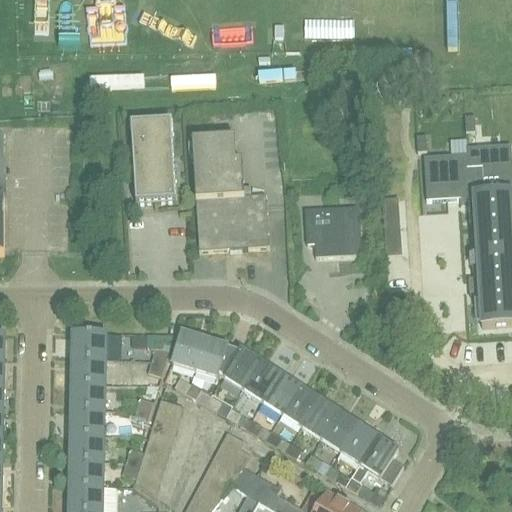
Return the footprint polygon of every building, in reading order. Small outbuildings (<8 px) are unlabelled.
[(475,119),(465,120),(466,136),(476,135),(475,119)] [(136,207),(176,205),(171,125),(131,127),(136,207)] [(426,139),(417,140),(418,156),(427,155),(426,139)] [(266,199),(244,201),(242,164),(236,165),(235,141),(192,144),(199,255),(269,251),(266,199)] [(511,162),(511,149),(467,152),(467,159),(424,161),(427,204),(474,202),(476,233),(466,234),(467,249),(477,249),(482,331),(511,328),(511,162)] [(382,202),(386,260),(402,259),(398,201),(392,201),(382,202)] [(305,214),(307,249),(315,249),(315,262),(362,260),(359,212),(305,214)] [(181,335),(171,368),(193,375),(199,353),(202,342),(181,335)] [(72,337),(72,362),(105,363),(106,337),(72,337)] [(217,378),(222,381),(238,356),(225,352),(226,350),(202,342),(199,353),(193,375),(216,382),(217,378)] [(152,364),(166,364),(168,356),(155,352),(152,364)] [(238,356),(222,381),(242,394),(260,365),(240,352),(238,356)] [(105,363),(72,362),(71,388),(105,388),(105,363)] [(160,381),(166,364),(152,364),(148,377),(160,381)] [(242,394),(261,406),(279,377),(260,365),(242,394)] [(279,377),(261,406),(281,419),(299,390),(279,377)] [(191,389),(189,388),(180,382),(175,391),(185,398),(191,389)] [(104,414),(105,388),(71,388),(71,413),(104,414)] [(319,402),(299,390),(281,419),(300,431),(319,402)] [(195,404),(204,410),(211,400),(201,395),(195,404)] [(204,410),(216,416),(221,407),(211,400),(204,410)] [(319,402),(300,431),(320,444),(338,415),(319,402)] [(136,415),(151,415),(153,407),(140,403),(136,415)] [(157,414),(180,421),(183,411),(160,404),(157,414)] [(225,421),(236,428),(241,419),(230,412),(225,421)] [(71,413),(70,439),(104,440),(104,414),(71,413)] [(177,430),(180,421),(157,414),(154,424),(177,430)] [(145,432),(151,415),(136,415),(132,428),(145,432)] [(320,444),(340,456),(359,428),(338,415),(320,444)] [(151,433),(174,440),(177,430),(154,424),(151,433)] [(246,433),(256,440),(262,430),(251,424),(246,433)] [(359,428),(340,456),(360,469),(379,441),(359,428)] [(171,450),(174,440),(151,433),(148,443),(171,450)] [(281,442),(271,436),(265,445),(276,451),(281,442)] [(245,446),(227,437),(222,446),(240,456),(241,453),(245,446)] [(70,439),(70,465),(103,465),(104,440),(70,439)] [(379,441),(360,469),(351,483),(351,482),(345,491),(356,498),(361,489),(360,488),(368,474),(380,482),(391,489),(404,470),(393,463),(399,454),(379,441)] [(145,452),(169,459),(171,450),(148,443),(145,452)] [(234,465),(240,456),(222,446),(217,455),(234,465)] [(301,454),(291,448),(285,456),(296,462),(301,454)] [(166,469),(169,459),(145,452),(144,458),(142,462),(166,469)] [(229,474),(238,479),(243,472),(251,460),(241,453),(240,456),(234,465),(229,474)] [(130,454),(126,466),(141,466),(142,462),(144,458),(130,454)] [(217,455),(212,465),(229,474),(234,465),(217,455)] [(305,468),(316,474),(322,466),(311,459),(305,468)] [(166,469),(142,462),(141,466),(139,471),(163,478),(166,469)] [(103,465),(70,465),(69,490),(103,491),(103,465)] [(232,488),(238,479),(229,474),(212,465),(207,474),(232,488)] [(141,466),(126,466),(122,479),(136,483),(136,481),(139,471),(141,466)] [(163,478),(139,471),(136,481),(160,488),(163,478)] [(341,477),(331,471),(325,480),(336,486),(341,477)] [(327,497),(318,511),(312,511),(309,510),(307,511),(299,511),(278,500),(282,494),(243,472),(238,479),(232,488),(249,502),(260,508),(267,511),(351,511),(352,511),(327,497)] [(230,490),(232,488),(207,474),(202,484),(226,497),(230,490)] [(160,488),(136,481),(136,483),(135,487),(144,494),(157,498),(160,488)] [(197,493),(219,506),(226,497),(202,484),(197,493)] [(69,490),(68,511),(102,511),(103,491),(69,490)] [(208,511),(214,511),(219,506),(197,493),(192,503),(208,511)] [(156,503),(156,502),(157,498),(144,494),(156,503)] [(186,511),(208,511),(192,503),(186,511)]
